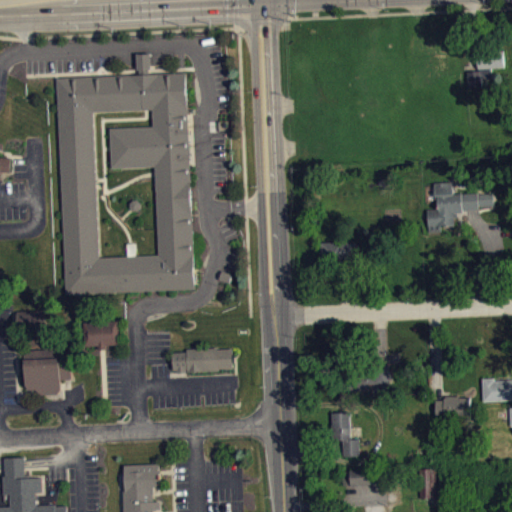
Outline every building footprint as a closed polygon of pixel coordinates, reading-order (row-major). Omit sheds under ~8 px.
[(467,70),(468,86),(482,86),(482,77),(492,77),(492,67),(505,66),(504,47),(477,49),(478,70),(467,70)] [(57,77),(186,71),(195,288),(66,293),(57,77)] [(0,179),(1,170),(11,171),(11,157),(0,156),(0,179)] [(0,185),(3,186),(3,179),(12,179),(13,165),(0,164),(0,185)] [(434,181),(453,180),(454,193),(478,192),(478,194),(494,193),(495,204),(479,205),(479,208),(462,209),(462,211),(457,211),(457,216),(454,217),(454,225),(447,225),(447,230),(429,231),(427,209),(439,208),(438,196),(434,196),(434,181)] [(321,241),(321,265),(358,264),(358,240),(321,241)] [(221,269),(231,273),(228,282),(218,278),(221,269)] [(17,311),(18,320),(16,322),(17,331),(44,329),(43,326),(49,325),(49,322),(54,322),(53,312),(46,313),(45,309),(17,311)] [(84,321),(85,345),(98,345),(98,348),(106,348),(106,344),(120,344),(119,320),(84,321)] [(173,351),(173,369),(177,369),(177,371),(186,371),(186,368),(188,368),(188,372),(219,369),(220,367),(233,367),(232,348),(218,348),(218,346),(188,348),(188,351),(173,351)] [(26,384),(31,389),(36,389),(41,394),(58,393),(61,389),(61,382),(64,382),(64,378),(70,378),(72,376),(71,357),(54,347),(30,349),(25,354),(26,384)] [(336,367),(338,391),(369,389),(369,383),(390,383),(389,364),(374,365),(373,358),(348,360),(349,366),(336,367)] [(481,377),(482,400),(511,398),(511,377),(494,379),(494,376),(481,377)] [(435,416),(445,416),(444,413),(470,412),(470,395),(459,396),(459,394),(443,394),(444,398),(435,398),(435,416)] [(438,404),(438,423),(473,423),(472,403),(438,404)] [(333,411),(351,411),(351,438),(361,438),(360,455),(344,455),(343,439),(333,439),(332,423),(333,411)] [(0,511),(0,505),(11,506),(10,493),(4,493),(3,475),(6,474),(5,456),(24,455),(25,474),(29,474),(31,477),(42,476),(43,491),(38,491),(38,503),(56,502),(56,506),(68,505),(68,511),(0,511)] [(126,463),(127,489),(125,489),(125,511),(156,511),(156,509),(161,509),(160,500),(155,500),(154,486),(163,486),(162,478),(159,478),(159,463),(126,463)] [(351,469),(351,484),(374,484),(373,468),(351,469)] [(439,504),(438,475),(423,475),(423,505),(439,504)] [(344,477),(345,492),(376,491),(376,476),(344,477)]
